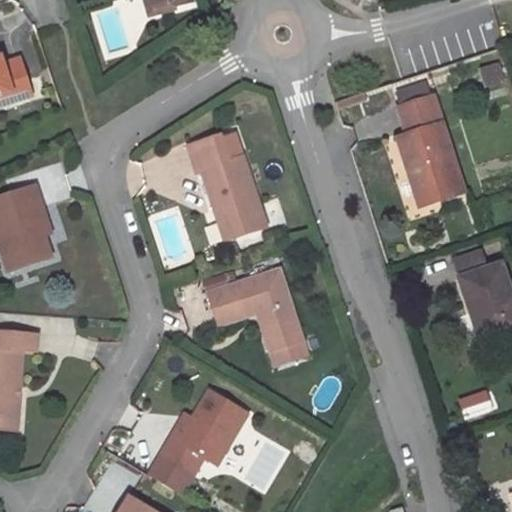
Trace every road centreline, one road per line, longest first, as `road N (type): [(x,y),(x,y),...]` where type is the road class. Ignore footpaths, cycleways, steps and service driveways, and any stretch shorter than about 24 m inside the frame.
road 1 (residential): [(250,46),(111,134),(101,151),(98,166),(146,322),(42,511)]
road 2 (unclassified): [(438,511),(426,446),(356,276),(290,68)]
